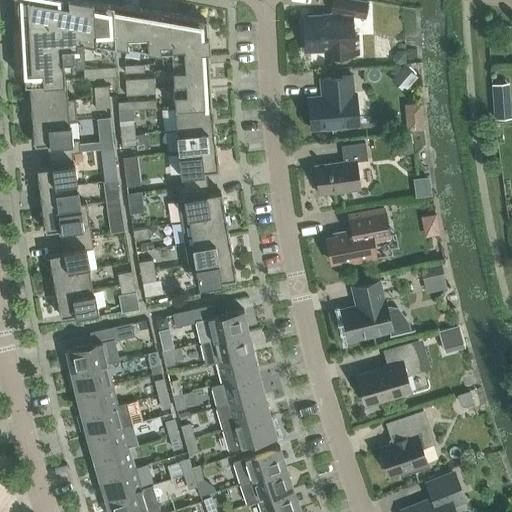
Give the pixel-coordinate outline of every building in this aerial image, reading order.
[(92,0),(20,0),(25,83),(29,83),(63,79),(62,57),(71,57),(71,62),(83,61),(82,44),(72,44),(71,37),(106,43),(104,2),(92,0)] [(305,51),(324,50),(325,55),(358,54),(358,36),(352,36),(352,15),(355,15),(364,17),(366,2),(355,0),(332,0),(330,15),(303,16),(305,51)] [(211,105),(211,104),(206,19),(121,5),(123,46),(159,52),(171,52),(174,107),(211,105)] [(405,51),(397,51),(394,56),(394,64),(406,63),(405,51)] [(125,65),(125,73),(145,72),(144,64),(125,65)] [(405,91),(418,76),(404,65),(392,80),(405,91)] [(83,69),(84,78),(116,77),(116,67),(83,69)] [(311,129),(358,125),(356,93),(354,93),(352,75),(324,78),(325,92),(322,96),(308,97),(311,129)] [(125,79),(126,95),(156,93),(155,77),(125,79)] [(65,79),(63,79),(29,83),(31,102),(66,99),(65,79)] [(110,96),(109,86),(94,87),(95,97),(110,96)] [(95,97),(96,108),(111,107),(110,96),(95,97)] [(76,121),(74,99),(66,99),(31,102),(33,125),(68,121),(76,121)] [(118,102),(119,110),(157,108),(156,100),(118,102)] [(171,127),(174,106),(165,105),(162,125),(171,127)] [(174,107),(176,130),(213,126),(211,105),(174,107)] [(493,107),(494,119),(510,118),(509,106),(493,107)] [(119,111),(120,121),(134,120),(133,109),(119,111)] [(70,140),(68,121),(33,125),(35,144),(47,143),(49,155),(72,153),(80,152),(78,139),(70,140)] [(120,125),(121,136),(136,134),(135,123),(120,125)] [(213,126),(176,130),(179,151),(216,147),(213,126)] [(137,145),(136,134),(121,136),(122,146),(137,145)] [(414,150),(412,134),(392,137),(394,153),(414,150)] [(341,146),(343,162),(315,166),(319,194),(359,189),(355,161),(367,160),(365,143),(341,146)] [(207,182),(205,171),(218,169),(216,147),(179,151),(182,186),(207,182)] [(37,168),(40,189),(76,184),(72,153),(49,155),(50,167),(37,168)] [(115,169),(105,171),(106,181),(116,179),(115,169)] [(84,193),(101,193),(100,178),(83,179),(84,193)] [(105,192),(119,190),(118,179),(116,179),(106,181),(103,181),(105,192)] [(207,182),(182,186),(175,187),(181,221),(225,214),(221,191),(208,194),(207,182)] [(79,204),(76,184),(40,189),(43,209),(79,204)] [(142,189),(127,189),(126,208),(141,209),(142,189)] [(86,203),(79,204),(43,209),(45,231),(58,229),(60,240),(91,235),(89,225),(86,203)] [(389,238),(383,208),(348,215),(351,230),(333,233),(334,237),(326,239),(331,262),(338,261),(339,265),(376,258),(373,241),(389,238)] [(181,221),(184,243),(228,235),(225,214),(181,221)] [(148,227),(133,230),(135,240),(150,238),(148,227)] [(49,255),(53,275),(89,269),(86,249),(94,248),(91,235),(60,240),(62,252),(49,255)] [(228,235),(184,243),(188,264),(232,256),(228,235)] [(188,264),(196,263),(201,290),(224,286),(223,280),(236,278),(232,256),(188,264)] [(139,262),(141,272),(155,270),(153,259),(139,262)] [(421,267),(424,281),(445,276),(442,262),(421,267)] [(53,275),(57,296),(93,289),(89,269),(53,275)] [(157,280),(155,270),(141,272),(143,283),(157,280)] [(118,273),(120,284),(134,281),(132,271),(118,273)] [(122,295),(136,292),(134,281),(120,284),(122,295)] [(382,300),(378,281),(352,287),(355,300),(357,300),(359,302),(357,306),(341,310),(348,339),(391,329),(392,334),(410,330),(408,323),(398,309),(387,312),(384,300),(382,300)] [(73,314),(74,320),(98,316),(93,289),(57,296),(61,316),(73,314)] [(212,306),(173,314),(176,326),(195,322),(207,319),(207,318),(214,316),(212,306)] [(248,330),(243,309),(214,316),(207,318),(207,319),(195,322),(200,343),(248,330)] [(65,349),(70,372),(106,364),(118,361),(114,340),(120,338),(117,327),(93,332),(95,343),(65,349)] [(253,352),(248,330),(200,343),(205,364),(217,361),(253,352)] [(406,375),(420,371),(412,341),(383,350),(388,366),(357,375),(366,404),(411,391),(406,375)] [(162,350),(165,366),(176,363),(172,348),(162,350)] [(148,354),(153,374),(162,372),(157,352),(148,354)] [(217,361),(223,383),(259,374),(253,352),(217,361)] [(111,383),(106,364),(70,372),(75,393),(111,383)] [(211,386),(217,407),(264,394),(259,374),(223,383),(211,386)] [(154,380),(158,394),(168,391),(165,377),(154,380)] [(169,381),(173,394),(183,391),(180,378),(169,381)] [(116,405),(111,383),(75,393),(81,415),(116,405)] [(172,406),(168,391),(158,394),(162,408),(172,406)] [(187,407),(183,391),(173,394),(177,410),(187,407)] [(471,391),(458,396),(460,403),(468,407),(476,405),(471,391)] [(270,415),(264,394),(217,407),(224,429),(270,415)] [(81,415),(86,436),(122,426),(132,423),(127,402),(116,405),(81,415)] [(421,447),(434,442),(423,410),(387,423),(391,436),(390,436),(392,443),(380,447),(389,476),(402,471),(403,474),(428,465),(421,447)] [(224,429),(230,450),(276,437),(270,415),(224,429)] [(165,421),(169,435),(179,432),(175,418),(165,421)] [(185,439),(195,437),(192,422),(182,425),(185,439)] [(122,426),(86,436),(92,457),(128,447),(138,444),(132,423),(122,426)] [(169,435),(173,450),(183,447),(179,432),(169,435)] [(199,451),(195,437),(185,439),(189,454),(199,451)] [(286,466),(280,446),(232,462),(239,484),(286,466)] [(128,447),(92,457),(98,478),(134,468),(128,447)] [(194,470),(193,466),(190,456),(180,460),(184,473),(194,470)] [(193,466),(194,470),(197,481),(205,478),(200,463),(193,466)] [(293,487),(286,466),(239,484),(246,504),(258,500),(293,487)] [(140,489),(134,468),(98,478),(105,499),(140,489)] [(199,486),(197,481),(194,470),(184,473),(188,489),(199,486)] [(402,511),(454,511),(451,504),(464,499),(453,473),(427,483),(433,498),(402,511)] [(258,500),(262,511),(289,511),(300,508),(293,487),(258,500)] [(140,489),(105,499),(108,511),(139,511),(147,510),(140,489)] [(218,511),(212,493),(202,497),(207,511),(218,511)]
